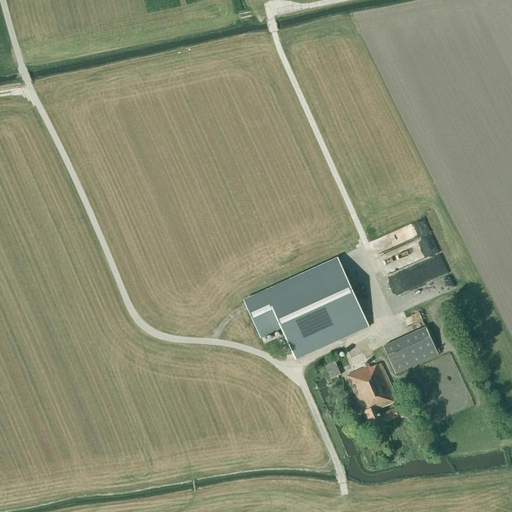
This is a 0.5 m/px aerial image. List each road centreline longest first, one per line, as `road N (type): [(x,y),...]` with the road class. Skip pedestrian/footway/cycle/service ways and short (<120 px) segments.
road 1 (track): [(289,367),(385,325),(360,272),(376,267),(269,12),(335,0)]
road 2 (unclassified): [(289,367),(240,347),(159,336),(133,315),(27,83),(2,0)]
road 3 (track): [(289,367),(301,379),(343,493)]
